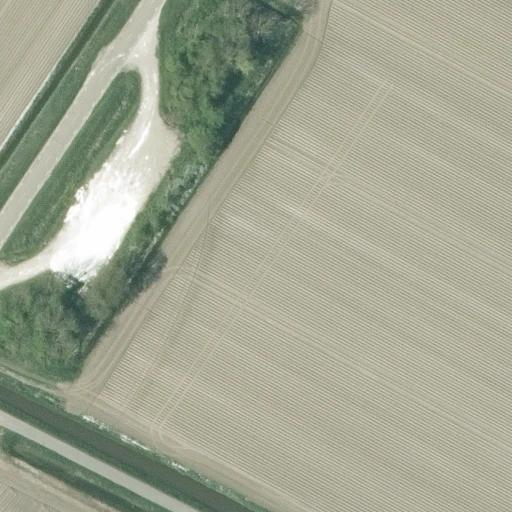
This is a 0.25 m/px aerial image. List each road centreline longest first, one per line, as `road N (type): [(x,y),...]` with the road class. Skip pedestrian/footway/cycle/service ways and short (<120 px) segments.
road 1 (tertiary): [(0,232),(155,0)]
road 2 (unclassified): [(177,511),(0,420)]
